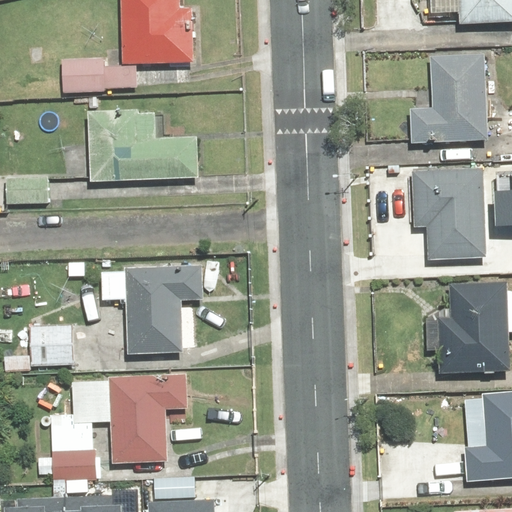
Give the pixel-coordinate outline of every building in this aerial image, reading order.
[(65,54),(65,89),(144,90),(144,62),(199,63),(200,0),(127,0),(126,55),(65,54)] [(511,0),(436,0),(437,11),(464,10),(464,23),(511,21),(511,0)] [(497,155),(511,155),(511,102),(498,102),(497,49),(435,50),(436,102),(416,102),(417,141),(497,140),(497,155)] [(94,106),(93,180),(207,181),(208,136),(164,136),(164,107),(94,106)] [(493,165),(418,166),(419,224),(434,224),(435,258),(494,257),(493,165)] [(56,172),(8,172),(8,204),(55,205),(56,172)] [(511,186),(500,187),(500,223),(511,222),(511,186)] [(129,261),(129,353),(191,353),(191,296),(211,296),(211,262),(129,261)] [(428,307),(429,371),(511,370),(511,276),(452,278),(453,306),(428,307)] [(36,321),(36,363),(78,364),(79,322),(36,321)] [(116,371),(115,462),(174,462),(174,408),(196,408),(196,371),(116,371)] [(470,441),(470,482),(511,481),(511,385),(490,386),(490,441),(470,441)] [(54,410),(54,478),(101,478),(101,410),(54,410)] [(131,511),(132,502),(118,503),(118,494),(69,495),(69,511),(131,511)] [(7,505),(7,511),(69,511),(69,495),(20,496),(21,505),(7,505)] [(155,499),(155,511),(221,511),(222,498),(155,499)] [(511,511),(511,503),(460,504),(460,511),(511,511)]
